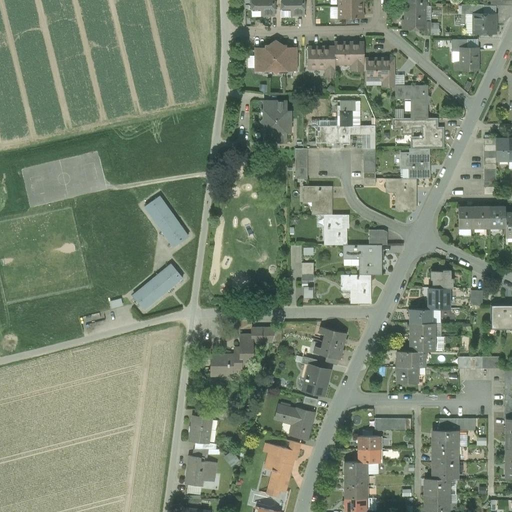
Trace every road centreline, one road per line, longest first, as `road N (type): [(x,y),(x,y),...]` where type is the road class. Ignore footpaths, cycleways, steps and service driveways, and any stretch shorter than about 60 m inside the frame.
road 1 (track): [(225,0),(226,63),(167,511)]
road 2 (residential): [(301,511),(382,313)]
road 3 (unclassified): [(0,361),(193,312)]
road 4 (residential): [(382,313),(193,312)]
road 5 (residential): [(226,33),(381,29)]
road 6 (residential): [(416,237),(476,109)]
road 7 (residential): [(381,29),(476,109)]
